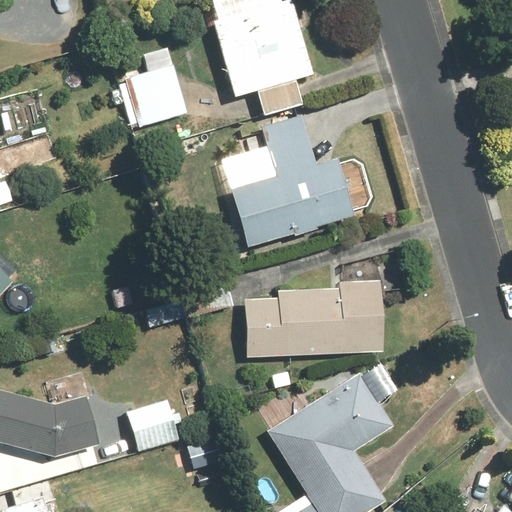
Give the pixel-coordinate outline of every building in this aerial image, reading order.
[(292,0),(255,0),(204,15),(229,98),(254,90),(260,112),(298,101),(292,79),(314,72),(292,0)] [(511,0),(491,0),(511,33),(511,0)] [(176,61),(128,74),(143,131),(191,118),(176,61)] [(333,154),(311,161),(296,114),(256,126),(271,173),(225,187),(243,245),(351,212),(333,154)] [(0,261),(0,308),(23,281),(0,261)] [(373,281),(240,284),(241,355),(375,352),(373,281)] [(353,511),(377,498),(340,438),(380,414),(354,372),(315,395),(314,396),(262,427),(313,511),(353,511)] [(51,404),(0,389),(0,447),(46,460),(101,442),(86,393),(51,404)] [(171,395),(128,409),(142,452),(185,438),(171,395)] [(49,511),(45,495),(0,507),(0,511),(49,511)]
